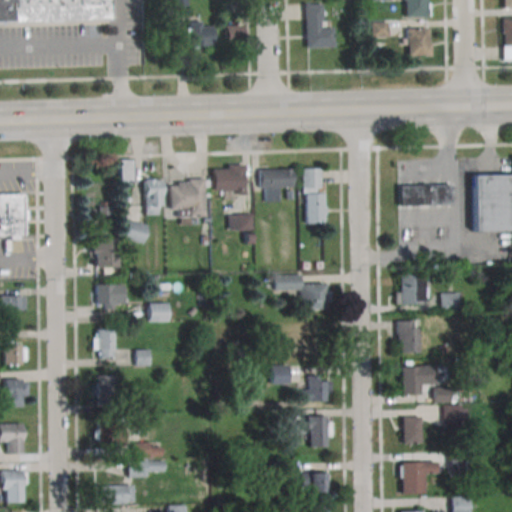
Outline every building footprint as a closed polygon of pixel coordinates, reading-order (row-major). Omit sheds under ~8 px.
[(0,0),(0,22),(108,21),(107,0),(0,0)] [(163,0),(163,11),(184,11),(184,0),(163,0)] [(400,0),(422,0),(423,17),(401,17),(400,0)] [(498,0),(511,0),(511,7),(498,8),(498,0)] [(330,47),(330,25),(319,25),(319,3),(301,3),(301,47),(330,47)] [(511,19),(496,19),(496,34),(499,34),(499,46),(511,46),(511,60),(511,19)] [(209,46),(209,22),(184,22),(184,46),(209,46)] [(366,23),(384,23),(384,37),(367,37),(366,23)] [(241,24),(221,24),(221,44),(241,44),(241,24)] [(402,30),(424,29),(425,56),(403,56),(402,30)] [(511,231),(511,216),(511,156),(509,156),(509,174),(468,175),(469,231),(511,231)] [(130,160),(116,160),(116,182),(130,182),(130,160)] [(210,192),(240,192),(240,165),(210,165),(210,192)] [(290,188),(290,168),(257,168),(257,201),(278,201),(278,188),(290,188)] [(322,224),(322,168),(300,168),(300,224),(322,224)] [(159,214),(159,178),(141,178),(141,214),(159,214)] [(204,217),(204,180),(167,180),(167,217),(204,217)] [(448,184),(396,184),(396,206),(448,206),(448,184)] [(0,236),(22,236),(22,194),(0,194),(0,236)] [(250,214),(225,214),(225,232),(250,232),(250,214)] [(120,239),(139,244),(144,224),(125,220),(120,239)] [(114,267),(114,239),(89,239),(89,267),(114,267)] [(297,284),(322,284),(322,309),(302,310),(302,299),(297,299),(296,290),(270,291),(270,275),(297,275),(297,284)] [(396,275),(414,275),(415,302),(397,302),(396,275)] [(93,284),(93,308),(120,308),(120,284),(93,284)] [(457,292),(437,292),(437,310),(464,310),(464,300),(457,300),(457,292)] [(0,295),(0,309),(23,310),(23,295),(0,295)] [(145,303),(145,322),(165,322),(165,303),(145,303)] [(398,326),(416,325),(417,353),(398,353),(398,326)] [(91,330),(91,357),(111,357),(111,330),(91,330)] [(23,365),(23,342),(1,342),(1,365),(23,365)] [(147,366),(147,349),(132,349),(132,366),(147,366)] [(287,384),(287,365),(268,365),(268,384),(287,384)] [(398,368),(416,368),(417,395),(399,395),(398,368)] [(113,375),(92,375),(92,396),(113,396),(113,375)] [(2,406),(25,406),(25,379),(2,379),(2,406)] [(305,381),(323,381),(323,402),(305,402),(305,381)] [(449,389),(432,389),(432,402),(449,402),(449,389)] [(440,405),(440,427),(464,427),(464,405),(440,405)] [(306,417),(323,417),(324,447),(307,448),(306,417)] [(399,417),(417,417),(418,444),(400,444),(399,417)] [(20,423),(0,422),(0,442),(5,442),(5,454),(20,454),(20,423)] [(122,424),(101,424),(101,448),(122,448),(122,424)] [(160,457),(160,442),(132,442),(132,457),(160,457)] [(125,460),(125,477),(147,477),(147,471),(161,471),(161,460),(125,460)] [(397,463),(433,462),(433,474),(421,474),(421,495),(398,495),(397,463)] [(24,470),(0,469),(0,502),(24,502),(24,470)] [(307,473),(325,473),(325,494),(307,494),(307,473)] [(130,503),(130,485),(100,485),(100,503),(130,503)] [(448,496),(448,511),(466,511),(467,496),(448,496)]
